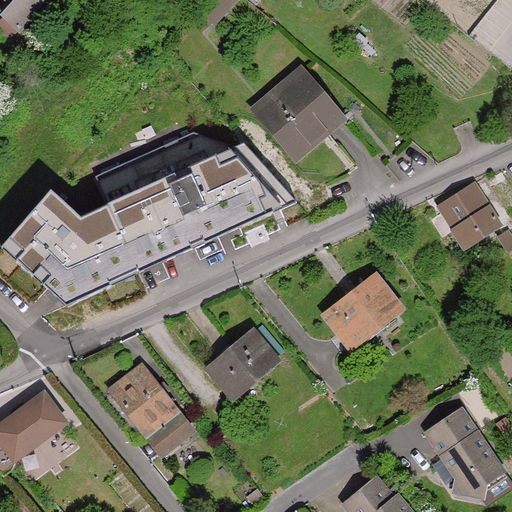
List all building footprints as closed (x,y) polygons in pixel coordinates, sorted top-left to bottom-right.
[(17,0),(3,17),(20,32),(44,0),(17,0)] [(241,0),(220,0),(206,17),(217,27),(218,26),(241,0)] [(3,17),(0,19),(0,33),(10,42),(20,32),(3,17)] [(304,79),(261,113),(261,116),(298,160),(300,160),(343,124),(304,79)] [(269,205),(288,196),(245,146),(228,153),(226,147),(193,135),(96,179),(108,207),(80,220),(50,192),(9,240),(24,254),(17,262),(34,278),(41,270),(50,279),(43,286),(67,308),(111,288),(107,278),(134,266),(138,275),(274,215),(269,205)] [(462,227),(456,231),(456,232),(466,249),(467,249),(499,230),(473,189),(447,203),(462,227)] [(269,205),(274,215),(296,205),(288,196),(269,205)] [(511,253),(511,244),(508,236),(499,242),(507,256),(508,255),(511,253)] [(17,262),(24,254),(9,240),(2,249),(17,262)] [(107,278),(111,288),(138,275),(134,266),(107,278)] [(41,270),(34,278),(43,286),(50,279),(41,270)] [(402,310),(378,279),(326,317),(350,348),(378,328),(382,332),(397,321),(393,316),(402,310)] [(246,343),(269,372),(282,362),(258,333),(246,343)] [(269,372),(246,343),(214,369),(237,398),(269,372)] [(144,369),(113,392),(114,394),(164,454),(193,431),(144,369)] [(43,399),(0,430),(0,474),(5,480),(12,473),(14,463),(13,461),(62,425),(43,399)] [(460,478),(496,456),(463,408),(430,431),(460,476),(460,478)] [(511,479),(496,456),(460,478),(459,492),(484,496),(488,501),(511,485),(511,479)] [(411,511),(401,498),(397,501),(381,480),(349,505),(354,511),(411,511)]
